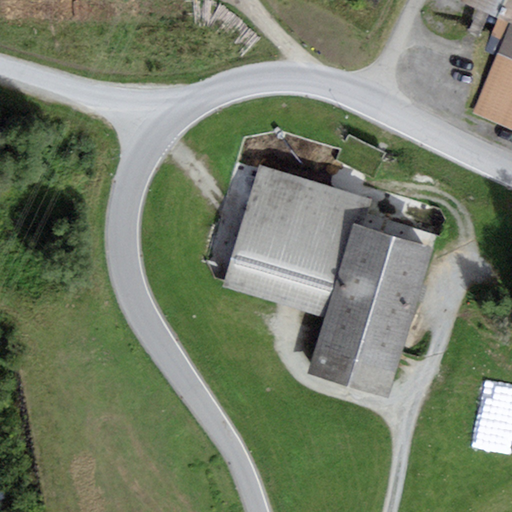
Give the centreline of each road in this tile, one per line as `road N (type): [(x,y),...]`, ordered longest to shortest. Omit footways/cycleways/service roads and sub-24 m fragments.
road 1 (unclassified): [(370,101),(276,80),(212,95),(168,125),(134,182),(123,235),(136,299),(230,444),(258,511)]
road 2 (unclassified): [(370,101),(511,172)]
